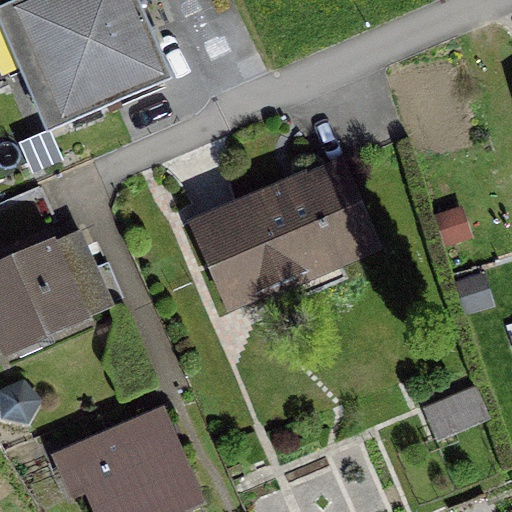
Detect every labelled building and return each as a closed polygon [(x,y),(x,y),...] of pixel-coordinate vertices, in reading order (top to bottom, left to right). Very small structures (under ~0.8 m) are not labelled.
[(127,0),(43,0),(6,17),(32,77),(141,31),(127,0)] [(141,31),(32,77),(56,131),(164,85),(141,31)] [(326,177),(204,241),(243,315),(365,251),(326,177)] [(89,242),(0,279),(0,339),(13,370),(124,324),(89,242)] [(37,404),(21,384),(0,391),(0,419),(22,426),(37,404)] [(473,390),(419,412),(430,441),(484,419),(473,390)] [(232,511),(189,416),(69,471),(87,511),(232,511)]
